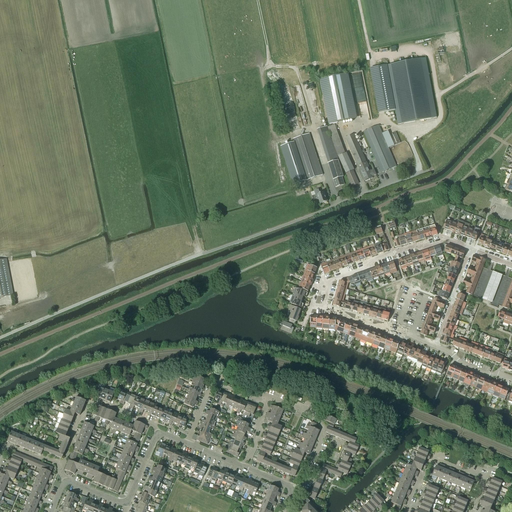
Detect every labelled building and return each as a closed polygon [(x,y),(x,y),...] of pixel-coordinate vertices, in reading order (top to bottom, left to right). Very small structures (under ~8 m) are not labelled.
[(433,100),(426,58),(387,65),(396,115),(398,125),(401,124),(437,118),(433,100)] [(349,73),(321,79),(330,124),(358,118),(349,73)] [(396,166),(378,125),(364,131),(381,173),(396,166)] [(326,127),(317,130),(328,164),(338,161),(337,159),(338,159),(326,127)] [(293,185),(322,175),(309,134),(293,139),(294,142),(280,146),(293,185)] [(345,153),(338,134),(331,136),(338,155),(345,153)] [(366,162),(354,134),(345,138),(358,166),(360,172),(364,180),(365,180),(365,181),(372,178),(372,177),(376,175),(374,170),(370,171),(366,162)] [(354,170),(346,153),(338,156),(346,174),(353,171),(354,170)] [(338,161),(328,164),(335,188),(341,186),(344,185),(341,178),(343,177),(338,161)] [(358,183),(353,171),(346,174),(351,186),(358,183)] [(327,202),(326,198),(324,193),(318,195),(317,193),(315,194),(316,196),(316,197),(318,201),(319,201),(320,204),(323,203),(324,204),(326,203),(326,202),(327,202)] [(449,231),(453,222),(447,219),(444,229),(448,230),(448,231),(449,231)] [(396,228),(394,221),(388,223),(390,230),(396,228)] [(454,233),(458,224),(453,222),(449,231),(450,232),(450,231),(454,233)] [(460,235),(463,226),(458,224),(454,233),(459,234),(458,235),(460,235)] [(438,235),(435,225),(429,227),(430,230),(432,237),(438,235)] [(383,232),(380,226),(374,228),(376,235),(383,232)] [(465,237),(469,228),(463,226),(460,235),(460,236),(461,235),(465,237)] [(432,237),(430,230),(429,227),(422,229),(425,239),(432,238),(432,237)] [(470,239),(474,230),(469,228),(465,237),(469,238),(469,239),(470,239)] [(425,239),(422,229),(416,231),(419,240),(425,239)] [(476,241),(479,232),(474,230),(470,239),(471,240),(471,239),(476,241)] [(419,240),(416,231),(410,232),(413,242),(419,240)] [(413,242),(410,232),(404,234),(407,244),(413,242)] [(407,244),(404,234),(398,236),(399,239),(401,246),(407,244)] [(484,246),(487,237),(481,235),(478,244),(484,246)] [(489,250),(493,239),(487,237),(484,246),(490,249),(489,250)] [(401,246),(399,239),(393,241),(395,248),(401,246)] [(495,252),(499,242),(493,239),(489,250),(495,252)] [(501,253),(505,244),(499,242),(495,252),(496,251),(501,253)] [(383,252),(381,246),(380,243),(374,245),(377,254),(383,252)] [(389,250),(387,244),(381,246),(383,252),(389,250)] [(507,255),(511,246),(505,244),(501,253),(507,255)] [(377,254),(374,245),(368,247),(371,257),(377,254)] [(451,254),(453,248),(447,245),(445,252),(451,254)] [(442,253),(440,246),(434,248),(436,255),(442,253)] [(371,257),(368,247),(362,249),(366,259),(371,257)] [(436,255),(434,248),(428,250),(430,257),(436,255)] [(456,256),(459,250),(453,248),(451,254),(456,256)] [(366,259),(362,249),(356,252),(360,261),(359,260),(363,259),(363,260),(366,259)] [(430,257),(428,250),(422,252),(425,262),(431,260),(430,257)] [(463,259),(465,252),(459,250),(456,256),(463,259)] [(360,261),(356,252),(350,254),(354,263),(353,262),(357,261),(357,262),(360,261)] [(425,262),(422,252),(416,254),(419,263),(425,261),(425,262)] [(354,263),(350,254),(344,256),(348,265),(347,264),(351,263),(351,264),(354,263)] [(419,263),(416,254),(410,256),(413,265),(419,263)] [(482,268),(486,260),(474,255),(471,261),(477,264),(475,269),(481,272),(482,268)] [(348,265),(344,256),(338,258),(342,269),(342,268),(342,266),(345,265),(346,266),(348,265)] [(413,265),(410,256),(404,258),(407,267),(413,265)] [(342,269),(338,258),(332,260),(336,271),(342,269)] [(407,267),(404,258),(398,261),(401,269),(407,267)] [(0,298),(12,296),(5,260),(0,260),(0,298)] [(336,271),(332,260),(327,263),(330,272),(330,271),(333,269),(334,271),(336,270),(336,271)] [(458,270),(460,264),(454,262),(452,261),(450,267),(449,267),(459,271),(459,270),(458,270)] [(397,272),(394,262),(387,264),(391,274),(397,272)] [(330,272),(327,263),(320,265),(324,274),(324,273),(327,272),(328,273),(330,272)] [(315,274),(317,268),(311,265),(308,264),(305,271),(315,274)] [(391,274),(387,264),(382,266),(381,265),(384,275),(390,273),(391,274)] [(384,275),(381,265),(375,268),(379,277),(384,275)] [(457,276),(459,271),(449,267),(447,273),(449,274),(457,276)] [(477,283),(481,272),(475,269),(469,267),(467,273),(472,275),(470,281),(477,283)] [(379,277),(375,268),(370,270),(373,279),(379,277)] [(373,279),(370,270),(364,272),(366,279),(367,281),(373,279)] [(312,280),(315,274),(305,271),(303,277),(313,280),(312,280)] [(360,281),(358,274),(348,278),(350,281),(350,282),(350,284),(354,283),(354,285),(361,283),(360,281)] [(454,282),(456,276),(457,277),(457,276),(449,274),(447,280),(454,282)] [(311,286),(313,280),(303,277),(301,282),(310,286),(311,286)] [(346,289),(348,283),(350,282),(350,281),(348,278),(342,280),(341,281),(340,281),(338,286),(346,289)] [(472,295),(477,283),(470,281),(465,279),(462,285),(468,287),(466,293),(472,295)] [(451,288),(454,282),(447,280),(445,285),(451,288)] [(308,292),(310,286),(301,282),(299,288),(308,292)] [(449,294),(451,288),(445,285),(443,291),(449,294)] [(344,295),(346,289),(338,286),(336,293),(344,295)] [(306,298),(308,293),(295,288),(292,296),(302,300),(303,296),(306,298)] [(447,300),(449,294),(443,291),(440,290),(438,296),(447,300)] [(343,301),(344,295),(336,293),(335,299),(341,301),(343,301)] [(463,302),(465,296),(459,294),(457,300),(463,302)] [(511,303),(511,296),(506,295),(502,307),(508,309),(511,303)] [(301,303),(302,300),(292,296),(290,303),(302,308),(304,304),(301,303)] [(443,309),(446,303),(434,298),(429,310),(436,312),(438,307),(443,309)] [(344,304),(344,301),(343,301),(341,301),(335,299),(333,305),(342,308),(343,305),(344,304)] [(466,303),(463,302),(457,300),(454,306),(461,308),(464,309),(466,303)] [(345,309),(352,311),(354,301),(354,302),(348,301),(347,302),(345,309)] [(358,312),(360,303),(354,301),(352,311),(358,312)] [(364,314),(366,305),(360,303),(358,312),(364,314)] [(369,317),(372,306),(366,305),(364,314),(369,316),(369,317)] [(299,317),(298,317),(301,310),(290,306),(288,310),(292,312),(289,318),(288,318),(287,321),(289,322),(289,323),(294,325),(296,321),(297,322),(299,317)] [(376,318),(378,308),(372,306),(369,317),(376,318)] [(458,314),(461,308),(454,306),(452,312),(458,314)] [(382,319),(384,310),(378,308),(376,318),(382,319)] [(388,321),(391,312),(390,311),(388,310),(387,311),(384,310),(382,319),(388,321)] [(439,321),(441,314),(436,312),(429,310),(425,322),(431,324),(433,319),(439,321)] [(504,320),(506,313),(500,311),(498,317),(504,320)] [(456,320),(458,314),(452,312),(450,317),(449,317),(456,320)] [(509,325),(509,324),(511,316),(511,315),(506,313),(504,320),(503,323),(509,325)] [(454,326),(456,320),(449,317),(447,323),(454,326)] [(343,333),(347,323),(341,320),(341,319),(337,318),(336,319),(335,328),(338,328),(337,331),(343,333)] [(294,328),(292,327),(292,325),(281,321),(279,325),(281,326),(282,327),(280,330),(291,334),(294,328)] [(434,333),(437,326),(431,324),(425,322),(420,334),(426,336),(429,330),(434,333)] [(349,335),(353,324),(352,325),(347,323),(343,333),(349,335)] [(456,330),(457,327),(454,326),(447,323),(447,324),(445,329),(453,332),(455,330),(456,330)] [(354,338),(359,326),(353,324),(349,335),(354,338)] [(360,340),(364,329),(359,327),(359,326),(354,338),(360,340)] [(366,342),(370,332),(364,329),(360,340),(366,342)] [(452,335),(453,332),(445,329),(443,335),(449,338),(450,337),(452,338),(452,341),(451,341),(450,345),(453,346),(455,339),(453,338),(454,336),(452,335)] [(372,344),(377,333),(376,333),(376,334),(370,332),(366,342),(372,344)] [(378,347),(382,335),(377,333),(372,344),(378,347)] [(384,349),(388,338),(382,336),(383,335),(382,335),(378,347),(384,349)] [(447,344),(449,339),(451,340),(451,341),(452,341),(452,338),(450,337),(449,338),(443,335),(441,341),(447,344)] [(390,351),(394,341),(388,338),(384,349),(390,351)] [(459,348),(462,339),(461,342),(455,339),(453,346),(459,348)] [(464,351),(467,344),(468,341),(462,339),(459,348),(465,350),(464,351)] [(396,353),(400,343),(398,342),(394,341),(390,351),(396,353)] [(406,345),(403,344),(403,343),(404,341),(402,341),(401,343),(401,344),(397,352),(403,354),(406,345)] [(470,353),(474,343),(472,342),(470,345),(467,344),(464,351),(470,353)] [(411,348),(411,347),(408,346),(408,345),(409,344),(407,343),(406,345),(403,354),(408,356),(411,348)] [(477,355),(480,345),(474,343),(470,353),(471,353),(477,355)] [(416,350),(412,348),(413,347),(413,348),(414,346),(412,345),(411,347),(411,348),(408,356),(413,359),(416,350)] [(482,357),(486,348),(480,345),(477,355),(482,357)] [(421,352),(417,350),(418,350),(419,348),(417,347),(416,350),(413,359),(418,361),(421,352)] [(488,359),(491,353),(488,352),(489,349),(486,348),(482,357),(488,359)] [(422,363),(426,354),(422,352),(423,352),(424,350),(422,349),(421,352),(418,361),(422,363)] [(494,362),(498,353),(498,352),(492,350),(491,353),(488,359),(494,362)] [(500,364),(504,355),(498,353),(494,362),(500,364)] [(431,358),(432,355),(430,354),(430,356),(429,357),(426,355),(426,354),(422,363),(422,364),(427,366),(431,358)] [(435,360),(436,360),(437,357),(435,356),(434,358),(435,358),(434,359),(431,358),(427,366),(431,368),(432,369),(435,360)] [(440,362),(441,362),(441,361),(442,359),(440,359),(439,360),(440,361),(439,361),(438,361),(436,360),(435,360),(432,369),(431,368),(431,370),(436,372),(440,362)] [(508,370),(511,361),(504,359),(502,368),(508,370)] [(442,373),(446,364),(447,362),(445,361),(444,363),(445,363),(444,363),(440,362),(437,371),(442,373)] [(452,378),(457,367),(451,365),(446,375),(452,378)] [(458,380),(463,370),(457,367),(452,378),(458,380)] [(464,383),(469,371),(468,371),(468,372),(466,371),(463,370),(458,380),(464,383)] [(470,385),(474,374),(469,371),(464,383),(470,385)] [(475,388),(480,377),(474,375),(475,374),(474,374),(470,385),(475,388)] [(204,385),(206,380),(197,376),(196,379),(193,378),(192,380),(204,385)] [(481,390),(486,380),(480,377),(475,388),(481,390)] [(203,388),(204,385),(192,380),(191,382),(194,384),(193,386),(203,390),(204,389),(203,388)] [(487,393),(492,381),(491,382),(486,380),(481,390),(487,393)] [(493,395),(498,384),(492,381),(487,393),(493,395)] [(499,398),(503,387),(497,385),(498,384),(493,395),(499,398)] [(203,390),(193,386),(192,388),(189,387),(188,389),(200,394),(201,391),(203,392),(203,390)] [(100,399),(104,389),(99,387),(95,397),(100,399)] [(508,396),(510,393),(508,393),(509,390),(503,387),(499,398),(505,400),(507,395),(508,396)] [(105,401),(109,391),(104,389),(100,399),(105,401)] [(200,397),(201,395),(200,394),(188,389),(188,391),(189,391),(187,395),(196,398),(197,396),(200,397)] [(218,404),(223,393),(220,391),(220,390),(217,389),(216,391),(217,392),(214,399),(217,400),(216,403),(218,404)] [(110,403),(114,393),(109,391),(105,401),(110,403)] [(121,405),(126,392),(125,391),(125,392),(121,391),(117,400),(120,401),(119,404),(121,405)] [(127,404),(131,395),(127,393),(128,392),(126,392),(121,405),(123,405),(124,402),(127,404)] [(224,403),(228,395),(223,393),(218,404),(220,405),(222,402),(224,403)] [(131,409),(136,396),(135,395),(134,396),(131,395),(127,404),(130,405),(129,408),(131,409)] [(195,401),(196,398),(187,395),(186,398),(185,398),(184,399),(197,404),(198,402),(195,401)] [(228,408),(233,395),(232,396),(228,395),(224,403),(226,404),(225,407),(228,408)] [(233,409),(236,400),(234,399),(235,396),(233,395),(228,408),(229,409),(229,408),(233,409)] [(136,408),(140,399),(137,397),(137,396),(136,396),(131,409),(132,409),(134,406),(136,408)] [(83,406),(85,401),(76,397),(74,402),(83,406)] [(140,412),(145,400),(144,399),(144,400),(140,399),(136,408),(139,409),(138,412),(140,412)] [(197,404),(184,399),(184,400),(185,401),(183,404),(192,408),(193,405),(196,406),(197,404)] [(237,412),(242,399),(240,399),(239,401),(236,400),(233,409),(236,411),(236,412),(237,412)] [(243,411),(247,402),(242,400),(242,399),(237,412),(239,413),(240,410),(243,411)] [(146,412),(150,403),(146,401),(147,400),(145,400),(140,412),(142,413),(143,410),(146,412)] [(150,416),(150,415),(156,401),(155,401),(153,404),(150,403),(146,412),(149,413),(148,416),(150,416)] [(154,418),(158,408),(156,407),(157,405),(157,404),(158,402),(156,401),(150,415),(153,417),(153,418),(154,418)] [(81,411),(83,406),(74,402),(72,407),(81,411)] [(246,416),(251,404),(247,402),(243,411),(245,412),(244,415),(246,416)] [(254,416),(256,410),(255,410),(256,406),(251,404),(246,416),(249,417),(250,414),(254,416)] [(96,421),(102,407),(97,405),(93,415),(96,417),(95,420),(96,421)] [(159,419),(164,408),(165,406),(163,405),(162,407),(161,409),(158,408),(154,418),(156,419),(156,418),(159,419)] [(281,415),(283,410),(270,405),(269,408),(271,409),(272,408),(271,411),(281,415)] [(79,416),(81,411),(72,407),(70,412),(75,414),(79,416)] [(102,419),(106,409),(102,407),(96,421),(97,422),(99,418),(102,419)] [(164,422),(168,413),(166,412),(167,409),(164,408),(159,419),(163,421),(162,422),(164,422)] [(105,425),(111,411),(106,409),(102,419),(106,420),(104,424),(105,425)] [(218,416),(219,412),(210,409),(209,412),(206,411),(205,413),(218,418),(219,417),(218,416)] [(63,415),(73,418),(75,414),(70,412),(65,410),(63,415)] [(114,418),(116,414),(111,411),(105,425),(107,426),(108,422),(112,423),(114,418)] [(169,423),(174,411),(172,411),(171,414),(168,413),(164,422),(165,423),(166,422),(169,423)] [(174,423),(178,415),(175,413),(176,412),(174,411),(169,423),(168,424),(170,425),(172,422),(174,423)] [(279,420),(281,415),(271,411),(270,415),(269,414),(269,413),(267,413),(266,415),(279,420)] [(218,419),(218,418),(205,413),(205,414),(208,416),(206,419),(215,422),(217,418),(218,419)] [(73,418),(63,415),(61,419),(71,423),(73,418)] [(178,428),(183,415),(182,415),(182,416),(178,415),(174,423),(177,424),(176,427),(178,428)] [(184,427),(188,419),(184,417),(184,416),(183,415),(178,428),(180,429),(181,426),(184,427)] [(277,425),(279,420),(266,415),(265,417),(267,418),(268,417),(269,418),(267,421),(272,423),(277,425)] [(354,444),(356,439),(332,429),(336,420),(324,415),(322,417),(324,418),(325,417),(326,418),(324,421),(329,423),(325,432),(349,442),(354,444)] [(119,420),(114,418),(112,423),(110,428),(113,429),(112,433),(113,434),(119,420)] [(71,423),(61,419),(59,424),(69,428),(71,423)] [(214,426),(215,422),(206,419),(205,421),(202,420),(201,422),(214,427),(215,426),(214,426)] [(119,432),(123,422),(119,420),(113,434),(115,434),(116,430),(119,432)] [(135,433),(139,423),(135,421),(133,426),(131,431),(135,433)] [(247,428),(249,425),(240,421),(238,425),(237,424),(237,426),(249,431),(250,429),(247,428)] [(124,434),(128,424),(123,422),(119,432),(124,434)] [(214,427),(201,422),(203,423),(201,427),(209,431),(210,428),(213,430),(214,427)] [(319,431),(314,429),(316,424),(311,422),(310,425),(307,424),(305,428),(307,429),(308,428),(308,429),(307,432),(317,436),(319,431)] [(92,430),(94,427),(84,423),(82,428),(95,433),(96,432),(92,430)] [(141,435),(144,428),(146,429),(147,427),(139,423),(135,433),(141,435)] [(282,427),(277,425),(272,423),(270,426),(270,425),(268,424),(267,427),(279,432),(282,427)] [(67,433),(69,428),(59,424),(57,429),(67,433)] [(133,426),(128,424),(124,434),(129,436),(131,431),(133,426)] [(249,431),(237,426),(236,427),(237,427),(236,431),(245,434),(246,432),(251,434),(252,432),(249,431)] [(208,433),(209,431),(201,427),(199,432),(210,437),(213,438),(214,435),(208,433)] [(278,436),(279,432),(267,427),(266,429),(268,430),(268,429),(269,429),(268,432),(278,436)] [(95,433),(82,428),(80,432),(90,436),(91,433),(95,435),(95,433)] [(66,435),(67,433),(57,429),(55,434),(60,436),(60,435),(65,437),(66,435)] [(243,437),(245,434),(236,431),(234,434),(233,434),(233,435),(246,440),(246,438),(243,437)] [(12,444),(16,434),(11,432),(7,441),(12,444)] [(88,440),(90,436),(80,432),(78,437),(88,441),(91,443),(92,441),(88,440)] [(207,445),(210,437),(199,432),(197,436),(193,435),(191,440),(195,441),(196,440),(207,445)] [(278,436),(268,432),(267,436),(266,435),(266,434),(264,434),(263,436),(276,441),(278,436)] [(315,441),(317,436),(307,432),(306,435),(305,435),(305,434),(303,433),(302,435),(315,441)] [(137,444),(141,435),(135,433),(132,442),(137,444)] [(17,445),(21,436),(16,434),(12,444),(17,445)] [(67,445),(70,439),(65,437),(60,435),(60,436),(58,441),(62,442),(67,445)] [(243,444),(244,440),(245,440),(246,440),(233,435),(232,437),(235,438),(234,441),(244,445),(243,444)] [(313,445),(315,441),(302,435),(301,438),(303,439),(304,438),(305,438),(303,441),(313,445)] [(21,447),(25,438),(21,436),(17,445),(21,447)] [(276,441),(263,436),(262,438),(264,439),(264,438),(265,439),(264,442),(274,446),(276,441)] [(26,449),(30,440),(25,438),(21,447),(26,449)] [(31,451),(35,442),(30,440),(26,449),(31,451)] [(137,444),(132,442),(127,440),(125,445),(137,450),(138,448),(137,447),(136,448),(135,448),(137,444)] [(84,449),(86,445),(76,441),(74,446),(88,452),(88,451),(84,449)] [(243,447),(244,445),(234,441),(233,443),(230,442),(229,444),(240,449),(242,446),(243,447)] [(311,450),(313,445),(303,441),(302,445),(301,444),(301,443),(299,443),(298,445),(311,450)] [(36,453),(40,444),(35,442),(31,451),(36,453)] [(58,451),(63,454),(67,445),(62,442),(58,451)] [(274,446),(264,442),(263,445),(262,445),(262,444),(260,443),(259,445),(272,451),(274,446)] [(356,451),(359,446),(354,444),(349,442),(347,445),(347,444),(345,443),(344,446),(356,451)] [(42,451),(45,446),(40,444),(36,453),(40,455),(42,451)] [(161,457),(166,446),(161,444),(157,452),(160,454),(158,457),(161,457)] [(237,457),(240,449),(229,444),(226,452),(237,457)] [(137,450),(125,445),(123,450),(133,454),(134,451),(135,451),(135,452),(136,453),(137,450)] [(270,455),(272,451),(259,445),(258,448),(260,449),(260,448),(261,448),(260,451),(265,454),(270,455)] [(311,450),(298,445),(297,447),(299,448),(300,447),(301,448),(299,451),(304,453),(309,455),(311,450)] [(52,455),(54,450),(45,446),(42,451),(52,455)] [(88,452),(74,446),(72,451),(77,454),(82,455),(83,452),(87,453),(88,452)] [(167,456),(171,446),(169,446),(169,447),(166,446),(161,457),(163,458),(164,455),(167,456)] [(175,450),(172,448),(173,447),(171,446),(167,456),(169,457),(168,460),(170,461),(175,450)] [(354,456),(356,451),(344,446),(343,448),(345,449),(345,448),(346,448),(345,452),(350,454),(354,456)] [(428,455),(429,451),(420,447),(418,452),(430,457),(431,455),(429,454),(429,455),(428,455)] [(175,462),(179,453),(176,452),(177,449),(175,449),(175,450),(170,461),(171,462),(172,461),(175,462)] [(302,457),(304,453),(299,451),(295,449),(293,452),(292,452),(293,451),(291,450),(290,452),(302,457)] [(61,459),(63,454),(58,451),(54,450),(52,455),(61,459)] [(73,463),(77,454),(72,451),(68,461),(73,463)] [(261,463),(263,458),(265,454),(260,451),(256,461),(261,463)] [(22,461),(24,456),(14,452),(12,457),(22,461)] [(180,465),(185,453),(183,452),(182,455),(179,453),(175,462),(179,464),(179,465),(180,465)] [(300,463),(302,457),(290,452),(289,455),(291,456),(291,455),(292,455),(291,459),(300,463)] [(346,463),(350,454),(345,452),(341,461),(346,463)] [(430,457),(418,452),(416,457),(425,461),(427,458),(428,458),(427,459),(429,460),(430,457)] [(184,468),(189,457),(186,456),(187,453),(185,453),(180,465),(181,466),(181,465),(185,466),(184,468)] [(134,460),(131,458),(129,458),(121,455),(119,459),(129,463),(130,460),(131,461),(133,462),(134,460)] [(31,465),(33,460),(24,456),(22,461),(31,465)] [(189,469),(194,456),(192,456),(191,459),(189,457),(184,468),(189,470),(189,469)] [(197,464),(198,461),(195,460),(196,457),(194,456),(189,469),(190,470),(191,469),(194,470),(197,464)] [(20,466),(22,461),(12,457),(11,460),(10,460),(10,459),(8,458),(7,461),(20,466)] [(424,464),(425,461),(416,457),(414,462),(426,467),(427,465),(425,464),(425,465),(424,464)] [(270,467),(273,462),(263,458),(261,463),(270,467)] [(128,467),(129,463),(119,459),(117,464),(130,469),(131,467),(129,466),(128,467)] [(300,463),(291,459),(289,462),(288,461),(289,460),(287,460),(286,462),(293,465),(298,467),(300,463)] [(41,469),(43,464),(33,460),(31,465),(41,469)] [(80,474),(85,462),(80,460),(78,465),(76,469),(76,470),(79,471),(79,472),(78,471),(77,473),(80,474)] [(18,470),(20,466),(7,461),(6,463),(8,464),(9,463),(8,466),(18,470)] [(68,475),(73,463),(68,461),(64,470),(68,472),(67,473),(66,472),(66,474),(68,475)] [(349,470),(351,465),(346,463),(341,461),(340,464),(339,464),(339,463),(337,462),(336,464),(349,470)] [(85,474),(89,464),(85,462),(80,474),(82,475),(83,473),(82,473),(82,472),(85,474)] [(280,471),(282,466),(273,462),(270,467),(280,471)] [(414,462),(412,466),(412,467),(417,469),(421,471),(423,467),(424,468),(423,469),(425,469),(426,467),(414,462)] [(76,469),(78,465),(73,463),(68,475),(70,476),(71,474),(70,474),(71,473),(74,474),(76,470),(76,469)] [(197,476),(203,463),(201,463),(200,466),(197,464),(194,470),(193,473),(197,475),(196,476),(197,476)] [(203,477),(206,468),(203,467),(205,464),(203,463),(197,476),(198,477),(199,476),(203,477)] [(50,473),(52,468),(43,464),(41,469),(50,473)] [(89,478),(94,466),(89,464),(85,474),(89,475),(88,476),(87,475),(87,477),(89,478)] [(130,469),(117,464),(115,469),(120,471),(125,473),(126,470),(127,470),(127,471),(129,472),(130,469)] [(347,475),(349,470),(336,464),(335,467),(337,468),(338,467),(337,470),(323,464),(317,479),(322,481),(326,472),(340,478),(342,473),(347,475)] [(415,472),(417,469),(412,467),(412,466),(407,464),(405,469),(417,474),(418,472),(417,471),(416,472),(415,472)] [(437,478),(442,465),(440,464),(439,466),(440,466),(440,467),(436,466),(432,476),(437,478)] [(164,473),(166,469),(157,465),(156,469),(153,467),(152,469),(165,475),(165,473),(164,473)] [(294,477),(298,467),(293,465),(291,470),(289,475),(294,477)] [(442,480),(446,470),(443,469),(443,468),(444,468),(445,466),(442,465),(437,478),(442,480)] [(18,470),(8,466),(7,470),(6,469),(6,468),(4,467),(3,470),(16,475),(18,470)] [(97,473),(99,468),(94,466),(89,478),(91,479),(92,477),(91,477),(92,476),(95,477),(95,478),(97,473)] [(289,475),(291,470),(282,466),(280,471),(288,474),(289,475)] [(212,476),(215,469),(213,468),(212,471),(209,469),(206,478),(209,480),(209,481),(210,481),(212,476)] [(447,481),(452,469),(449,468),(449,470),(450,470),(449,471),(446,470),(442,480),(447,481)] [(49,476),(50,473),(41,469),(39,474),(51,479),(52,476),(50,476),(49,476)] [(165,475),(152,469),(151,471),(154,472),(153,475),(162,479),(163,475),(165,476),(165,475)] [(219,474),(219,473),(216,472),(217,469),(215,469),(212,476),(210,481),(211,482),(212,481),(215,482),(217,479),(216,479),(219,474)] [(221,482),(226,470),(224,469),(223,472),(220,471),(219,473),(219,474),(216,479),(217,479),(220,481),(220,482),(221,482)] [(417,474),(405,469),(403,474),(413,478),(414,475),(415,475),(415,476),(416,477),(417,474)] [(451,483),(455,474),(452,472),(453,472),(454,470),(452,469),(447,481),(451,483)] [(14,480),(16,475),(3,470),(2,472),(4,473),(5,472),(6,472),(4,476),(9,478),(14,480)] [(226,483),(230,474),(227,473),(228,470),(226,470),(221,482),(222,483),(222,482),(226,483)] [(98,484),(103,472),(101,471),(100,473),(101,473),(100,474),(97,473),(95,478),(95,477),(93,482),(98,484)] [(121,482),(125,473),(120,471),(116,480),(121,482)] [(103,486),(107,477),(103,475),(104,474),(105,475),(105,473),(103,472),(98,484),(103,486)] [(456,485),(461,473),(459,472),(458,474),(459,474),(459,475),(455,474),(451,483),(456,485)] [(8,481),(9,478),(4,476),(0,473),(0,479),(11,484),(11,483),(8,481)] [(230,486),(235,473),(234,473),(232,476),(230,474),(226,483),(230,485),(229,486),(230,486)] [(235,487),(239,478),(236,477),(237,474),(235,473),(230,486),(231,487),(232,486),(235,487)] [(461,487),(465,478),(462,476),(462,475),(463,476),(464,474),(461,473),(456,485),(461,487)] [(51,479),(39,474),(37,478),(46,482),(48,479),(49,479),(48,480),(50,481),(51,479)] [(411,481),(413,478),(403,474),(401,479),(414,484),(414,482),(413,481),(412,482),(411,481)] [(107,488),(112,476),(110,475),(109,477),(110,477),(110,478),(107,477),(103,486),(107,488)] [(160,482),(162,479),(153,475),(152,478),(149,477),(148,479),(161,484),(162,483),(160,482)] [(112,490),(116,480),(113,479),(113,478),(114,479),(115,477),(112,476),(107,488),(112,490)] [(465,489),(471,477),(468,476),(467,478),(468,478),(468,479),(465,478),(461,487),(465,489)] [(240,490),(245,479),(245,477),(243,477),(242,480),(239,478),(235,487),(239,489),(239,490),(240,490)] [(470,491),(474,482),(472,481),(471,480),(471,479),(472,480),(473,478),(471,477),(465,489),(470,491)] [(45,486),(46,482),(37,478),(35,483),(47,488),(48,486),(46,485),(46,486),(45,486)] [(500,487),(502,482),(493,478),(491,481),(490,481),(491,480),(489,479),(488,482),(500,487)] [(11,484),(0,479),(0,485),(5,487),(6,484),(10,486),(11,484)] [(161,484),(148,479),(147,481),(150,482),(149,485),(158,488),(160,489),(162,484),(161,484)] [(246,489),(249,480),(245,479),(240,490),(242,491),(243,488),(246,489)] [(313,488),(318,490),(322,481),(317,479),(313,488)] [(414,484),(401,479),(399,483),(409,487),(410,484),(411,485),(411,486),(412,486),(414,484)] [(117,492),(121,482),(116,480),(112,490),(117,492)] [(249,494),(254,482),(249,480),(246,489),(248,490),(247,493),(249,494)] [(255,493),(259,485),(254,482),(249,494),(251,495),(253,492),(255,493)] [(498,492),(500,487),(488,482),(487,484),(489,485),(489,484),(490,484),(489,488),(498,492)] [(47,488),(35,483),(33,488),(42,492),(44,489),(45,489),(44,490),(46,491),(47,488)] [(407,491),(409,487),(399,483),(397,488),(410,493),(411,491),(409,490),(408,491),(407,491)] [(437,494),(439,489),(427,484),(426,486),(428,487),(428,486),(429,487),(428,490),(437,494)] [(156,492),(158,488),(149,485),(148,487),(145,486),(144,488),(157,493),(158,492),(156,492)] [(277,492),(278,489),(270,486),(268,490),(267,489),(266,490),(279,496),(280,494),(277,492)] [(41,495),(42,492),(33,488),(31,493),(40,497),(43,498),(44,495),(42,494),(42,495),(41,495)] [(157,493),(144,488),(144,490),(147,491),(145,494),(151,496),(151,497),(154,498),(156,494),(157,494),(157,493)] [(313,488),(309,498),(314,500),(318,490),(313,488)] [(410,493),(397,488),(395,493),(405,497),(406,494),(407,494),(407,495),(409,496),(410,493)] [(496,496),(498,492),(489,488),(487,491),(486,490),(487,489),(485,489),(484,491),(496,496)] [(279,496),(266,490),(266,491),(267,492),(266,495),(274,499),(276,496),(278,497),(279,496)] [(435,499),(437,494),(428,490),(426,493),(425,493),(426,492),(424,491),(423,494),(435,499)] [(494,501),(496,496),(484,491),(483,493),(485,494),(485,493),(486,494),(485,497),(494,501)] [(76,498),(77,496),(68,492),(66,497),(78,502),(78,500),(76,498)] [(40,498),(40,497),(31,493),(30,494),(29,497),(39,501),(40,498)] [(150,500),(151,497),(151,496),(145,494),(142,493),(141,496),(138,494),(137,496),(150,502),(151,501),(150,500)] [(403,500),(405,497),(395,493),(393,498),(406,503),(407,500),(405,500),(404,501),(403,500)] [(384,501),(376,494),(373,498),(382,507),(384,506),(382,504),(381,505),(381,504),(384,501)] [(433,503),(435,499),(423,494),(422,496),(424,497),(424,496),(425,496),(424,499),(433,503)] [(273,502),(274,499),(266,495),(264,499),(263,499),(263,500),(275,505),(276,503),(273,502)] [(150,503),(150,502),(137,496),(137,498),(140,499),(138,502),(147,506),(149,502),(150,503)] [(466,506),(468,501),(456,496),(455,498),(457,499),(457,498),(458,499),(457,502),(466,506)] [(40,505),(41,502),(39,501),(29,497),(27,502),(37,506),(38,503),(39,503),(38,504),(40,505)] [(78,502),(66,497),(64,502),(73,505),(74,503),(77,504),(78,502)] [(314,511),(307,504),(309,502),(305,498),(303,500),(301,498),(299,497),(295,507),(300,511),(314,511)] [(492,506),(494,501),(485,497),(483,500),(482,500),(483,499),(481,498),(480,501),(492,506)] [(382,507),(373,498),(369,501),(376,509),(379,506),(379,507),(379,508),(380,509),(382,507)] [(399,511),(402,503),(403,504),(405,505),(406,503),(393,498),(391,503),(396,505),(394,509),(399,511)] [(431,508),(433,503),(424,499),(422,503),(421,502),(422,501),(420,500),(419,503),(431,508)] [(87,511),(92,500),(90,500),(89,503),(86,501),(82,510),(86,511),(85,511),(87,511)] [(87,511),(92,511),(95,505),(93,504),(94,501),(92,500),(87,511)] [(275,505),(263,500),(262,501),(263,501),(262,505),(270,508),(272,506),(275,507),(275,505)] [(376,509),(369,501),(365,505),(372,511),(375,511),(374,511),(376,509)] [(490,510),(492,506),(480,501),(479,503),(481,504),(481,503),(482,503),(481,507),(485,509),(485,508),(490,510)] [(35,509),(37,506),(27,502),(25,507),(37,511),(38,509),(36,509),(36,510),(35,509)] [(72,508),(73,505),(64,502),(62,507),(74,511),(80,511),(72,508)] [(146,510),(147,506),(138,502),(137,505),(134,504),(133,506),(146,511),(147,510),(146,510)] [(464,511),(466,506),(457,502),(455,505),(454,505),(455,504),(453,503),(452,505),(464,511)] [(427,511),(429,511),(431,508),(419,503),(418,505),(420,506),(420,505),(421,505),(420,509),(427,511)]
